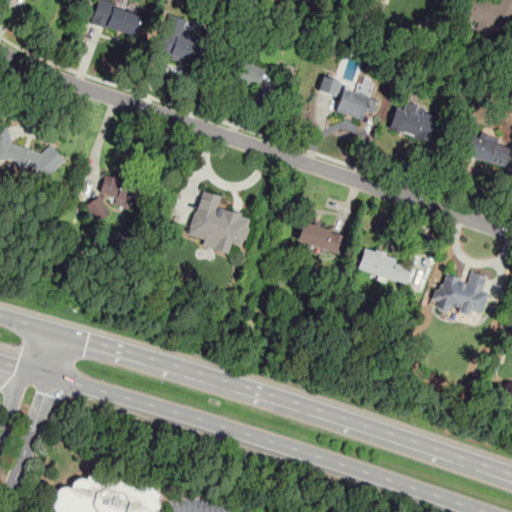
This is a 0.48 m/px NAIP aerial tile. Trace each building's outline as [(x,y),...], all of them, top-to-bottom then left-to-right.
[(133,36),(141,13),(99,0),(95,0),(89,23),(133,36)] [(511,17),(511,6),(498,0),(466,0),(458,18),(503,38),(511,17)] [(155,53),(193,64),(204,28),(166,17),(155,53)] [(225,76),(257,87),(264,68),(231,58),(225,76)] [(321,74),(316,92),(338,97),(334,110),(365,118),(377,74),(360,70),(357,83),(321,74)] [(391,130),(431,142),(440,114),(400,102),(391,130)] [(9,140),(11,133),(0,128),(0,161),(53,178),(60,156),(9,140)] [(508,148),(465,133),(458,154),(501,169),(508,148)] [(95,198),(134,209),(140,185),(102,174),(95,198)] [(250,215),(218,208),(221,195),(197,189),(187,234),(199,237),(197,245),(228,253),(230,244),(242,247),(250,215)] [(339,254),(344,233),(300,222),(295,243),(339,254)] [(396,256),(362,246),(355,271),(405,284),(409,268),(394,264),(396,256)] [(444,272),(432,301),(478,321),(490,292),(481,289),(486,276),(469,269),(465,280),(444,272)] [(156,511),(163,483),(91,467),(89,480),(75,477),(72,488),(57,485),(50,511),(156,511)]
